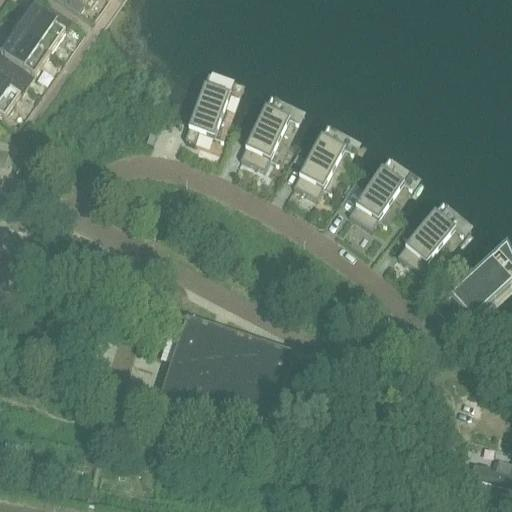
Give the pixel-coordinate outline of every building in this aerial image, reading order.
[(51,0),(79,19),(92,0),(51,0)] [(21,21),(13,34),(50,60),(73,28),(52,14),(45,23),(32,14),(25,24),(21,21)] [(6,62),(0,71),(0,72),(28,92),(50,60),(13,34),(4,46),(8,48),(1,59),(6,62)] [(201,137),(215,142),(233,92),(206,82),(213,63),(213,64),(213,63),(212,62),(180,152),(181,152),(181,151),(188,132),(201,137)] [(0,121),(5,125),(28,92),(0,72),(0,121)] [(265,146),(278,152),(301,104),(275,92),(283,74),(284,73),(283,72),(242,158),(243,159),(243,158),(252,140),(265,146)] [(325,173),(337,181),(364,135),(339,120),(350,103),(350,102),(350,101),(300,183),(301,184),(302,183),(312,166),(325,173)] [(195,148),(199,137),(191,134),(186,145),(195,148)] [(148,142),(146,147),(153,150),(157,140),(149,137),(148,142)] [(373,218),(384,227),(416,184),(393,167),(404,151),(405,151),(405,150),(404,149),(348,226),(349,227),(349,226),(349,225),(361,209),(373,218)] [(417,266),(428,275),(463,236),(441,216),(455,201),(455,202),(456,201),(455,200),(391,271),(392,272),(393,271),(392,271),(406,256),(417,266)] [(491,265),(456,298),(451,302),(472,324),(511,288),(491,265)] [(267,449),(297,360),(298,358),(187,321),(157,412),(267,449)] [(473,472),(469,485),(511,496),(511,472),(498,469),(495,477),(473,472)] [(472,499),(488,504),(490,497),(474,492),(472,499)]
